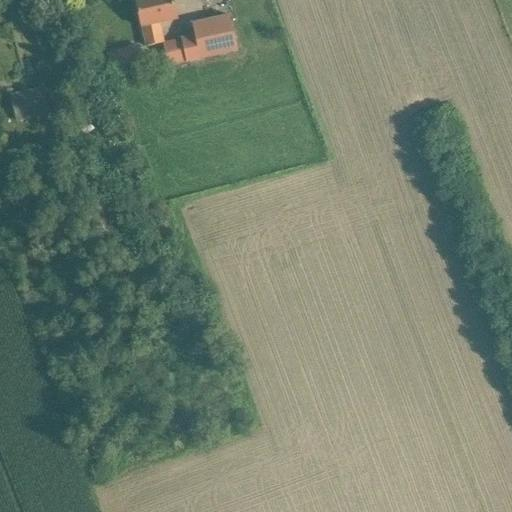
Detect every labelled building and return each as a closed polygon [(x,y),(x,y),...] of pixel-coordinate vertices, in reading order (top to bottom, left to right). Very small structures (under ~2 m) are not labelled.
[(178,21),(176,12),(173,0),(137,0),(141,20),(142,20),(148,47),(165,43),(162,25),(178,21)] [(182,40),(187,63),(239,52),(231,17),(193,25),(195,37),(182,40)] [(34,29),(39,43),(63,34),(58,20),(34,29)] [(121,67),(145,57),(139,42),(114,53),(121,67)] [(11,97),(17,123),(49,116),(43,90),(11,97)]
